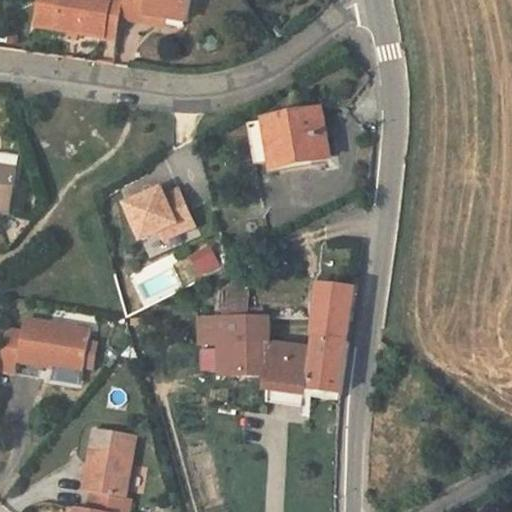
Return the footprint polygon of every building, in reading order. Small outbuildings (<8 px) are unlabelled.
[(53,0),(48,32),(111,39),(114,19),(117,0),(53,0)] [(143,11),(159,13),(183,16),(185,0),(117,0),(114,19),(141,23),(143,11)] [(334,165),(324,112),(246,126),(254,170),(269,167),(270,177),(334,165)] [(0,203),(10,206),(16,166),(0,162),(0,203)] [(181,232),(197,226),(182,189),(167,195),(164,188),(128,203),(143,238),(162,231),(178,224),(181,232)] [(165,239),(181,232),(178,224),(162,231),(165,239)] [(199,278),(222,265),(210,245),(188,258),(199,278)] [(265,360),(269,379),(276,389),(306,393),(342,400),(348,350),(353,321),(357,288),(318,281),(313,342),(281,339),(274,315),(198,314),(200,343),(220,345),(221,370),(257,382),(253,362),(265,360)] [(91,332),(28,320),(19,363),(46,368),(48,361),(84,368),(91,332)] [(97,468),(91,496),(98,498),(95,511),(96,511),(131,511),(133,504),(126,503),(138,443),(97,435),(91,467),(97,468)] [(97,468),(91,467),(85,495),(91,496),(97,468)]
